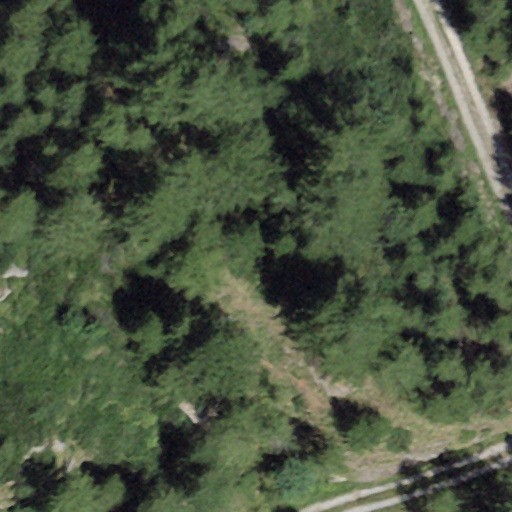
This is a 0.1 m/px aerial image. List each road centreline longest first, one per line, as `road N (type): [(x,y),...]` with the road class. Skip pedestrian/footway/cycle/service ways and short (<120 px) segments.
road 1 (track): [(511,171),(427,0)]
road 2 (track): [(349,511),(511,470)]
